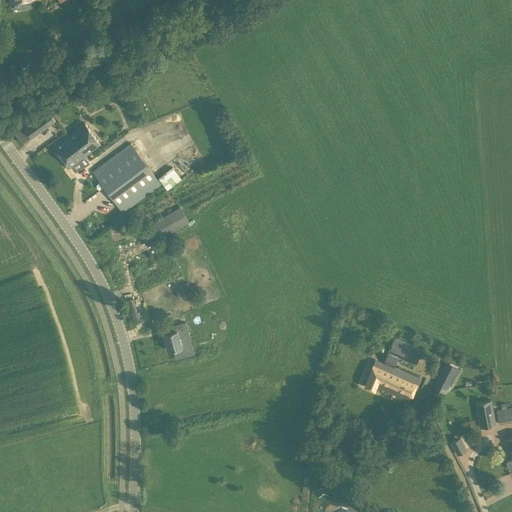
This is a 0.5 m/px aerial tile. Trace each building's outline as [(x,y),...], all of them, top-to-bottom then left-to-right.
[(124,67),(104,77),(107,82),(127,73),(124,67)] [(46,106),(27,119),(36,132),(55,119),(46,106)] [(54,145),(70,165),(100,143),(85,122),(54,145)] [(21,123),(12,129),(22,143),(31,137),(21,123)] [(93,171),(123,212),(161,184),(131,143),(93,171)] [(184,157),(158,177),(167,189),(194,169),(184,157)] [(139,231),(148,247),(189,222),(180,206),(139,231)] [(180,286),(174,289),(178,296),(184,293),(180,286)] [(133,298),(123,301),(129,321),(139,318),(133,298)] [(164,333),(168,350),(192,344),(189,335),(179,337),(177,330),(164,333)] [(418,376),(393,367),(397,357),(415,365),(422,349),(394,337),(384,363),(375,359),(365,385),(374,389),(376,385),(410,399),(418,376)] [(445,361),(432,387),(444,393),(445,392),(452,389),(462,369),(445,361)] [(475,402),(479,427),(496,424),(491,399),(475,402)] [(511,421),(511,406),(506,408),(505,402),(500,403),(502,409),(496,410),(499,424),(511,421)] [(460,437),(450,442),(457,454),(466,449),(460,437)] [(326,490),(316,493),(317,499),(328,497),(326,490)]
